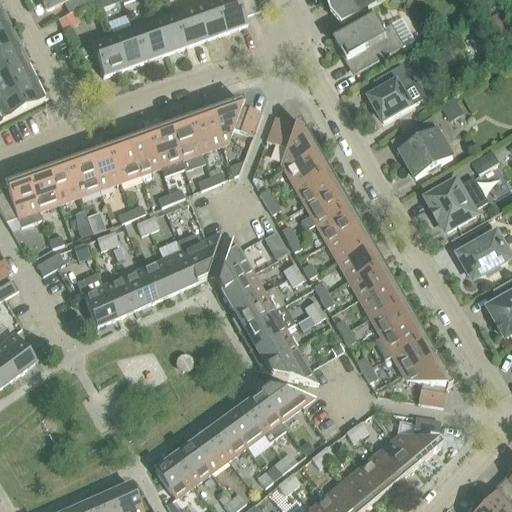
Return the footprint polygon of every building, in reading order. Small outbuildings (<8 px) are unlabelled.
[(40,0),(46,10),(50,12),(69,3),(74,13),(100,0),(99,0),(40,0)] [(111,0),(106,0),(100,2),(103,10),(113,6),(111,0)] [(218,0),(214,2),(226,36),(247,28),(247,27),(246,27),(244,19),(260,13),(251,0),(218,0)] [(331,0),(327,2),(342,28),(386,2),(388,0),(331,0)] [(193,9),(206,43),(226,36),(214,2),(193,9)] [(206,43),(193,9),(173,16),(185,50),(206,43)] [(69,16),(58,21),(63,30),(64,33),(64,32),(80,25),(74,13),(69,16)] [(1,15),(0,15),(0,37),(10,32),(1,15)] [(153,24),(165,58),(185,50),(173,16),(153,24)] [(499,16),(486,23),(497,41),(509,34),(499,16)] [(336,43),(356,77),(403,50),(390,28),(386,30),(379,18),(350,35),(347,33),(343,33),(340,34),(338,38),(338,42),(336,43)] [(165,58),(153,24),(132,31),(144,65),(165,58)] [(144,65),(132,31),(112,38),(124,72),(144,65)] [(0,58),(18,50),(10,32),(0,37),(0,58)] [(124,72),(112,38),(90,46),(91,47),(80,51),(83,60),(94,56),(103,79),(102,79),(103,80),(124,72)] [(18,50),(0,58),(0,80),(27,67),(18,50)] [(448,52),(436,59),(442,70),(454,63),(448,52)] [(0,101),(35,84),(27,67),(0,80),(0,101)] [(384,125),(412,109),(428,100),(417,83),(413,85),(403,67),(390,75),(396,85),(370,100),(384,125)] [(35,84),(0,101),(0,120),(1,123),(0,123),(0,124),(47,101),(47,100),(44,102),(35,84)] [(221,148),(228,146),(233,132),(253,139),(262,115),(243,108),(241,103),(209,114),(221,148)] [(456,104),(442,112),(449,124),(464,116),(456,104)] [(221,148),(209,114),(189,121),(201,156),(221,148)] [(412,149),(398,157),(398,158),(402,156),(416,180),(415,180),(416,181),(427,175),(433,176),(440,172),(442,166),(453,160),(439,135),(442,133),(434,119),(404,136),(412,149)] [(284,171),(316,153),(299,124),(293,127),(275,120),(266,144),(286,151),(281,165),(284,171)] [(201,156),(189,121),(168,129),(181,163),(201,156)] [(148,136),(160,170),(164,180),(184,172),(181,163),(168,129),(148,136)] [(160,170),(148,136),(128,143),(140,177),(160,170)] [(107,151),(120,185),(140,177),(128,143),(107,151)] [(120,185),(107,151),(87,158),(99,192),(120,185)] [(295,190),(326,172),(316,153),(284,171),(295,190)] [(493,155),(473,167),(479,178),(500,166),(493,155)] [(67,165),(79,199),(99,192),(87,158),(67,165)] [(242,162),(228,167),(233,180),(238,178),(243,164),(242,162)] [(79,199),(67,165),(46,172),(59,207),(79,199)] [(219,171),(208,176),(209,180),(221,175),(219,171)] [(26,180),(38,214),(59,207),(46,172),(26,180)] [(306,209),(337,191),(326,172),(295,190),(306,209)] [(209,180),(213,189),(224,184),(221,175),(209,180)] [(20,231),(42,223),(38,214),(26,180),(3,188),(5,193),(0,195),(0,213),(6,224),(17,220),(20,231)] [(213,189),(209,180),(198,185),(201,193),(213,189)] [(459,188),(457,185),(428,202),(447,235),(476,218),(474,214),(488,206),(473,180),(459,188)] [(266,207),(274,202),(268,191),(260,196),(266,207)] [(316,227),(348,209),(337,191),(306,209),(316,227)] [(169,197),(173,205),(185,200),(181,192),(169,197)] [(173,205),(169,197),(158,202),(161,210),(173,205)] [(274,202),(266,207),(272,218),(280,213),(274,202)] [(130,213),(133,222),(145,217),(141,208),(130,213)] [(327,246),(359,228),(348,209),(316,227),(327,246)] [(133,222),(130,213),(118,218),(122,227),(133,222)] [(93,237),(105,233),(99,216),(87,220),(89,228),(93,237)] [(145,223),(150,235),(159,231),(154,220),(145,223)] [(150,235),(145,223),(136,227),(141,239),(150,235)] [(472,252),(461,258),(467,270),(466,273),(469,278),(472,279),(475,283),(487,276),(488,278),(501,271),(499,269),(511,262),(497,237),(496,238),(490,226),(466,240),(472,252)] [(93,237),(89,228),(78,233),(81,241),(93,237)] [(338,265),(370,247),(359,228),(327,246),(338,265)] [(287,244),(296,239),(289,229),(281,233),(287,244)] [(105,239),(110,250),(119,247),(114,236),(105,239)] [(203,244),(202,242),(202,241),(201,240),(200,239),(199,238),(198,237),(197,237),(195,237),(193,237),(177,244),(181,253),(196,286),(206,282),(220,237),(220,236),(203,244)] [(275,236),(265,242),(267,246),(276,249),(281,246),(275,236)] [(61,238),(49,243),(52,252),(64,247),(61,238)] [(110,250),(105,239),(97,242),(101,254),(110,250)] [(247,245),(252,257),(267,252),(263,239),(247,245)] [(296,239),(287,244),(294,255),(302,250),(296,239)] [(223,294),(253,276),(232,240),(217,285),(223,294)] [(85,247),(75,251),(79,265),(90,261),(85,247)] [(349,284),(380,265),(370,247),(338,265),(349,284)] [(119,250),(113,253),(117,263),(124,260),(119,250)] [(162,262),(176,295),(196,286),(181,253),(162,262)] [(58,256),(36,268),(43,279),(65,267),(58,256)] [(176,295),(162,262),(142,271),(156,303),(176,295)] [(360,302),(391,284),(380,265),(349,284),(360,302)] [(311,266),(303,270),(309,282),(317,277),(311,266)] [(288,281),(299,275),(294,267),(283,273),(288,281)] [(122,280),(137,312),(156,303),(142,271),(122,280)] [(299,275),(288,281),(292,290),(303,283),(299,275)] [(253,276),(223,294),(233,313),(264,295),(253,276)] [(102,288),(117,321),(137,312),(122,280),(102,288)] [(0,304),(4,302),(18,294),(12,282),(0,289),(0,304)] [(507,302),(491,311),(499,325),(496,327),(503,338),(506,337),(507,339),(511,336),(511,283),(500,290),(507,302)] [(370,321),(402,303),(391,284),(360,302),(370,321)] [(320,300),(328,296),(322,285),(314,289),(320,300)] [(117,321),(102,288),(82,297),(82,299),(83,298),(97,330),(117,321)] [(273,290),(264,295),(233,313),(244,331),(284,309),(273,290)] [(328,296),(320,300),(326,311),(334,307),(328,296)] [(381,340),(413,322),(402,303),(370,321),(381,340)] [(309,319),(320,312),(315,304),(305,311),(309,319)] [(255,350),(286,332),(294,327),(284,309),(244,331),(255,350)] [(320,312),(309,319),(314,327),(325,321),(320,312)] [(342,338),(350,333),(343,322),(335,327),(342,338)] [(385,362),(392,358),(423,340),(413,322),(381,340),(374,344),(385,362)] [(286,332),(255,350),(266,369),(297,351),(286,332)] [(350,333),(342,338),(348,349),(356,344),(350,333)] [(0,346),(0,354),(17,378),(35,365),(15,338),(15,337),(14,336),(0,346)] [(403,377),(434,359),(423,340),(392,358),(403,377)] [(340,347),(331,352),(335,358),(344,354),(340,347)] [(297,351),(266,369),(271,378),(317,388),(318,388),(297,351)] [(0,390),(17,378),(0,354),(0,390)] [(187,358),(177,364),(182,373),(192,368),(187,358)] [(363,375),(371,370),(365,359),(357,364),(363,375)] [(418,406),(443,411),(446,391),(451,388),(434,359),(403,377),(406,383),(421,386),(418,406)] [(371,370),(363,375),(369,386),(377,381),(371,370)] [(260,396),(281,425),(315,400),(314,399),(268,390),(260,396)] [(242,409),(263,438),(269,446),(286,433),(281,425),(260,396),(242,409)] [(246,451),(263,438),(242,409),(225,422),(246,451)] [(391,443),(397,449),(415,471),(441,449),(437,444),(438,437),(440,425),(415,421),(413,433),(412,441),(399,438),(398,437),(391,443)] [(207,434),(228,463),(246,451),(225,422),(207,434)] [(353,430),(360,440),(368,435),(361,425),(353,430)] [(360,440),(353,430),(345,436),(353,446),(360,440)] [(190,447),(211,476),(228,463),(207,434),(190,447)] [(397,449),(391,443),(375,457),(398,484),(415,471),(397,449)] [(307,444),(299,450),(306,458),(313,452),(307,444)] [(211,476),(190,447),(172,460),(193,489),(211,476)] [(318,456),(326,466),(334,460),(326,450),(318,456)] [(282,462),(289,472),(297,466),(289,456),(282,462)] [(326,466),(318,456),(311,462),(319,471),(326,466)] [(358,471),(382,498),(398,484),(375,457),(358,471)] [(193,489),(172,460),(154,473),(175,501),(174,501),(175,502),(193,489)] [(289,472),(282,462),(274,468),(282,477),(289,472)] [(342,484),(365,511),(382,498),(358,471),(342,484)] [(265,475),(257,481),(265,491),(273,485),(265,475)] [(500,485),(511,497),(511,478),(509,476),(500,485)] [(285,483),(292,493),(300,487),(292,477),(285,483)] [(292,493),(285,483),(277,489),(285,498),(292,493)] [(325,498),(336,511),(365,511),(342,484),(325,498)] [(482,510),(484,511),(511,511),(511,497),(500,485),(491,494),(494,498),(482,510)] [(110,496),(116,511),(141,511),(130,487),(110,496)] [(116,511),(110,496),(90,505),(93,511),(116,511)] [(231,502),(238,511),(246,506),(238,496),(231,502)] [(309,511),(336,511),(325,498),(309,511)] [(238,511),(231,502),(224,508),(226,511),(238,511)]
